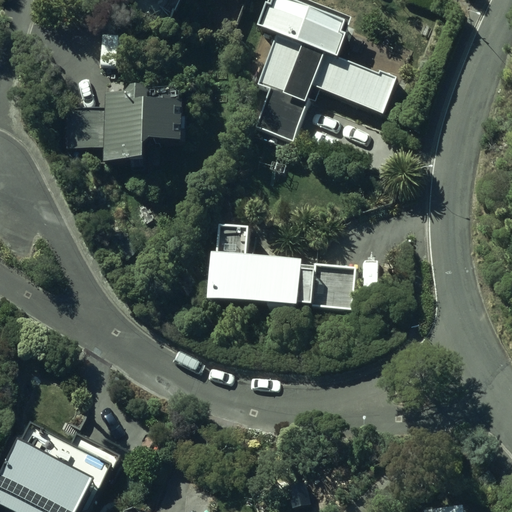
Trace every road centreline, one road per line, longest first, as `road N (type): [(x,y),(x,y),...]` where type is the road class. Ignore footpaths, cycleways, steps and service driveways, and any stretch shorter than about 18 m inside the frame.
road 1 (residential): [(482,368),(425,391),(306,401),(199,383),(99,325)]
road 2 (residential): [(511,0),(489,43),(451,169),(450,260),(482,368)]
road 3 (residential): [(0,157),(70,261),(99,325)]
